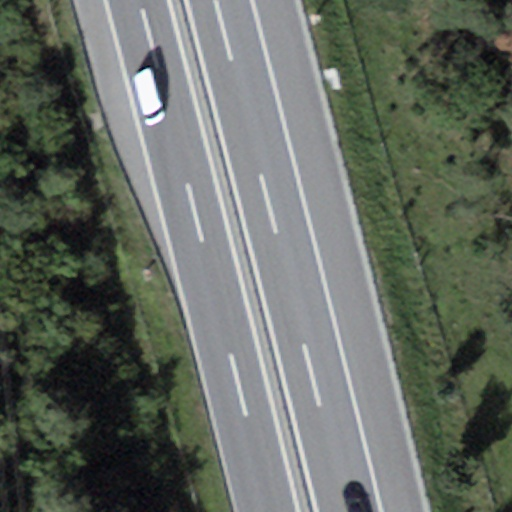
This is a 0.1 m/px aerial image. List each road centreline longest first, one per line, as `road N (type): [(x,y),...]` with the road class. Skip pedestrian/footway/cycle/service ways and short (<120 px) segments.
road 1 (trunk): [(355,511),(221,0)]
road 2 (trunk): [(139,0),(270,511)]
